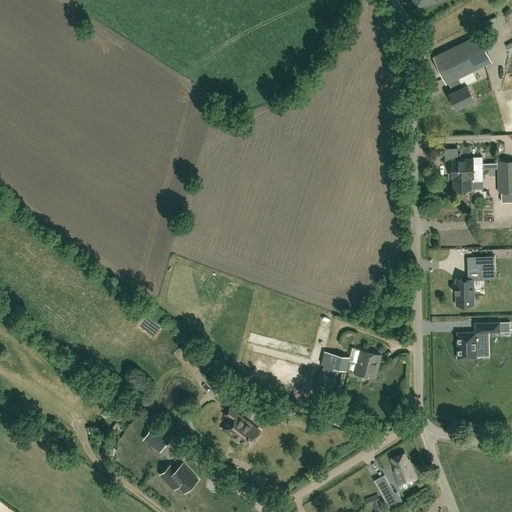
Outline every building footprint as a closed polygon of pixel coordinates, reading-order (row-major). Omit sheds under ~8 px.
[(463,86),(458,77),(492,60),(479,33),(433,56),(446,83),(451,80),(456,89),(449,93),(456,108),(475,99),(468,84),(463,86)] [(498,168),(498,164),(483,164),(483,163),(483,156),(473,156),(473,159),(451,159),(452,170),(452,169),(453,169),(454,176),(455,176),(455,179),(454,179),(454,189),(461,188),(461,190),(467,190),(467,188),(471,188),(483,188),(483,177),(491,176),(490,169),(498,168)] [(498,191),(511,190),(511,159),(498,160),(498,168),(498,191)] [(453,277),(453,301),(474,300),(474,276),(486,275),(486,265),(469,266),(468,277),(453,277)] [(477,337),(454,337),(455,352),(478,352),(477,338),(497,338),(496,326),(477,326),(477,337)] [(325,351),(322,364),(323,364),(322,370),(321,369),(317,386),(332,389),(338,368),(375,377),(381,354),(360,349),(352,347),(350,357),(325,351)] [(216,372),(211,366),(203,374),(207,379),(207,380),(217,392),(228,383),(217,371),(216,372)] [(122,415),(126,411),(117,403),(114,408),(122,415)] [(247,447),(261,430),(230,406),(224,414),(231,419),(223,429),(231,435),(233,438),(237,441),(241,442),(247,447)] [(144,437),(153,444),(157,438),(166,444),(172,436),(155,423),(144,437)] [(398,486),(417,479),(410,458),(408,459),(406,451),(390,457),(394,470),(393,470),(398,486)] [(174,488),(178,485),(184,492),(198,479),(183,462),(176,468),(171,463),(160,474),(174,488)] [(384,511),(380,501),(381,501),(378,493),(365,498),(368,506),(373,504),(375,511),(388,511),(387,510),(384,511)] [(385,499),(389,507),(395,503),(391,496),(385,499)]
